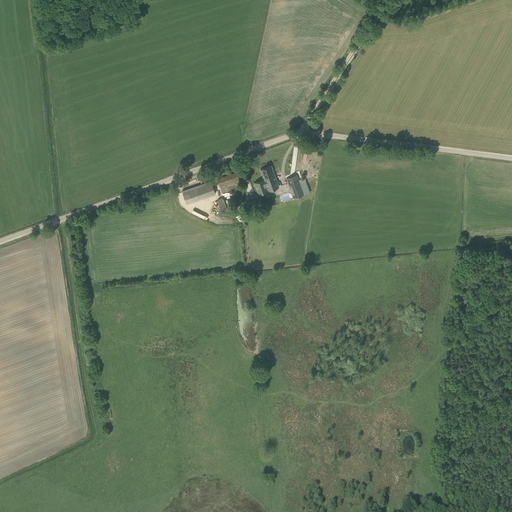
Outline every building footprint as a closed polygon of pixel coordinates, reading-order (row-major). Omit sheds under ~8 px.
[(279,187),(271,165),(260,169),(264,179),(254,182),(258,194),(279,187)] [(231,191),(240,188),(239,183),(240,182),(237,172),(218,178),(222,192),(230,190),(231,191)] [(286,178),(293,199),(310,193),(303,173),(297,175),(286,178)] [(186,203),(215,193),(211,181),(182,191),(186,203)] [(226,207),(223,198),(217,200),(221,209),(226,207)] [(246,202),(247,208),(257,205),(255,199),(246,202)]
